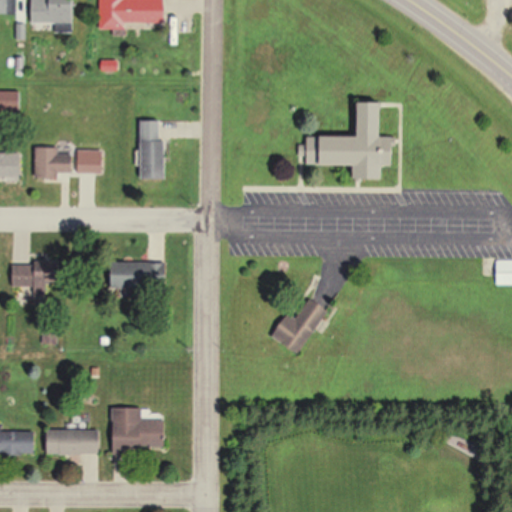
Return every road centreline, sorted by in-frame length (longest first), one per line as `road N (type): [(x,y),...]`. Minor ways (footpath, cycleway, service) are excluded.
road 1 (residential): [(208,511),(212,0)]
road 2 (residential): [(0,219),(210,222)]
road 3 (residential): [(0,495),(209,497)]
road 4 (primary): [(511,77),(407,0)]
